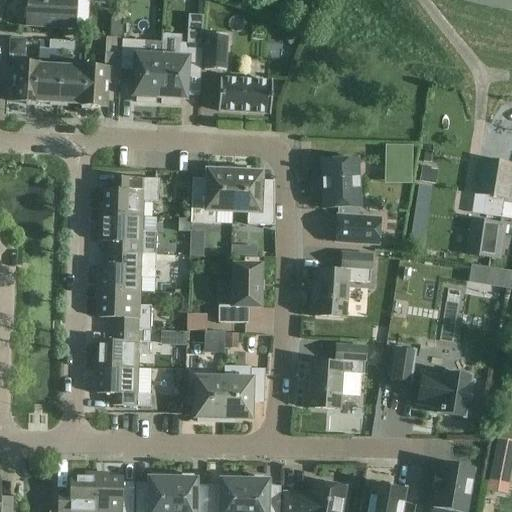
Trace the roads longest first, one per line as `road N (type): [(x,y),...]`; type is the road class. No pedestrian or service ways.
road 1 (residential): [(71,145),(278,149),(289,233),(269,452)]
road 2 (residential): [(81,448),(71,145)]
road 3 (residential): [(269,452),(81,448)]
